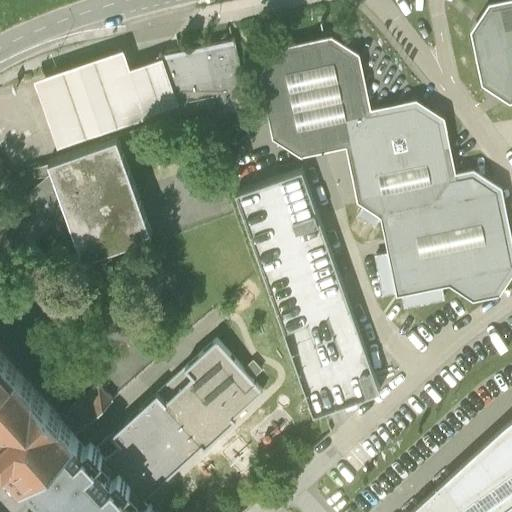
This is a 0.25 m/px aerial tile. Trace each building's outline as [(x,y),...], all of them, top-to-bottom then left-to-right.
[(511,0),(489,0),(471,29),(482,81),(511,100),(511,99),(511,0)] [(473,298),(499,293),(511,273),(511,234),(502,185),(474,167),(456,170),(450,143),(445,115),(416,96),(370,105),(358,50),(331,32),(277,43),(259,71),(272,135),(300,153),(346,144),(357,199),(381,214),(397,294),(449,283),(473,298)] [(235,39),(161,55),(178,102),(214,94),(218,112),(249,106),(235,39)] [(124,47),(34,76),(45,109),(58,145),(146,116),(145,113),(178,102),(161,55),(143,62),(130,66),(124,47)] [(117,136),(49,160),(54,174),(61,194),(83,259),(152,235),(151,232),(150,233),(117,139),(118,138),(117,136)] [(314,411),(380,388),(302,166),(236,189),(314,411)] [(13,208),(0,219),(0,242),(2,245),(61,194),(54,174),(52,174),(13,208)] [(262,391),(216,340),(98,448),(90,440),(85,446),(75,435),(25,480),(46,503),(44,505),(50,511),(156,511),(144,499),(201,447),(204,450),(235,421),(233,419),(262,391)] [(0,458),(22,483),(25,480),(75,435),(111,403),(98,387),(61,420),(0,352),(0,458)] [(511,511),(511,419),(502,428),(410,511),(511,511)]
